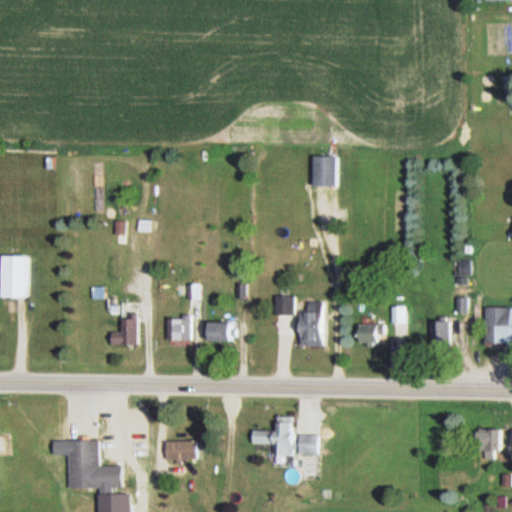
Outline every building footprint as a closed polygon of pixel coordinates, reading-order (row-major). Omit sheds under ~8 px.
[(345,156),(322,156),(322,186),(345,186),(345,156)] [(129,220),(120,220),(120,241),(129,241),(129,220)] [(5,298),(33,298),(33,255),(5,255),(5,298)] [(280,296),(280,314),(300,314),(300,296),(280,296)] [(332,344),(332,301),(315,301),(315,344),(332,344)] [(410,305),(395,305),(395,335),(410,335),(410,305)] [(511,306),(493,307),(493,346),(511,345),(511,306)] [(172,316),(172,339),(198,339),(198,316),(172,316)] [(130,331),(120,331),(120,344),(145,344),(145,318),(130,318),(130,331)] [(457,320),(435,320),(435,349),(457,349),(457,320)] [(222,322),(222,343),(244,343),(244,322),(222,322)] [(364,324),(364,344),(390,344),(390,324),(364,324)] [(324,434),(299,433),(299,416),(282,416),(282,430),(257,430),(257,443),(284,443),(284,454),(324,454),(324,434)] [(156,458),(156,423),(136,423),(136,458),(156,458)] [(485,429),(485,450),(508,450),(508,429),(485,429)] [(74,488),(128,487),(128,465),(104,465),(104,439),(74,440),(74,488)] [(171,460),(204,460),(204,440),(171,440),(171,460)]
